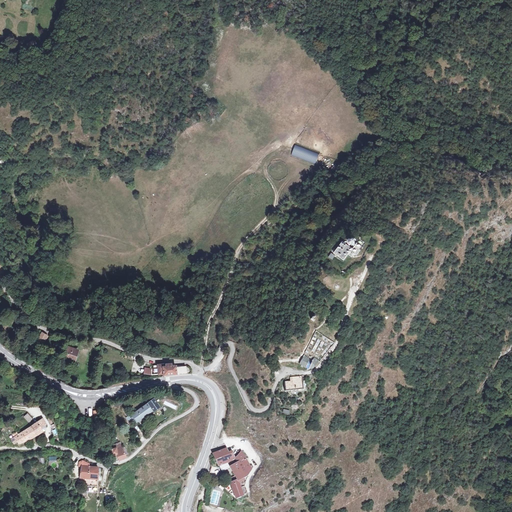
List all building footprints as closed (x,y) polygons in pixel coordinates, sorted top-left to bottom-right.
[(360,250),(359,249),(361,246),(358,243),(353,248),(343,241),(334,252),(344,260),(349,254),(352,256),(354,254),(356,256),(360,250)] [(48,337),(42,333),(38,338),(44,342),(48,337)] [(66,347),(62,360),(75,364),(77,358),(75,358),(77,351),(66,347)] [(312,361),(303,356),(299,364),(310,369),(311,369),(314,368),(316,364),(318,365),(320,362),(314,358),(312,361)] [(158,365),(159,374),(164,374),(164,376),(168,376),(186,373),(186,366),(185,366),(183,365),(171,367),(171,364),(158,365)] [(285,381),(286,390),(302,389),(302,376),(291,376),(291,381),(285,381)] [(137,411),(143,418),(152,411),(153,412),(159,408),(153,399),(137,411)] [(137,411),(131,415),(137,423),(137,424),(144,419),(143,418),(137,411)] [(27,413),(23,417),(29,423),(33,419),(27,413)] [(31,426),(26,430),(31,439),(43,432),(42,432),(40,428),(45,425),(42,419),(35,424),(34,421),(30,424),(31,426)] [(16,432),(12,435),(14,437),(17,442),(19,446),(31,439),(26,430),(18,435),(16,432)] [(112,455),(110,455),(111,463),(127,457),(126,455),(123,447),(123,446),(118,448),(117,448),(117,447),(111,449),(112,455)] [(228,461),(235,457),(232,451),(230,452),(229,449),(227,449),(227,447),(226,447),(213,453),(218,466),(228,461)] [(234,474),(250,466),(242,451),(240,453),(237,456),(235,457),(228,461),(234,474)] [(250,466),(234,474),(237,480),(230,483),(236,498),(243,494),(239,483),(245,480),(244,477),(246,476),(250,472),(254,469),(253,467),(251,468),(250,466)] [(96,500),(98,468),(81,467),(80,486),(83,486),(82,499),(96,500)]
